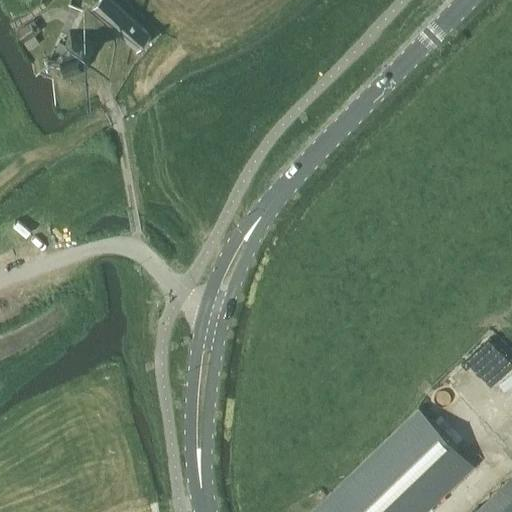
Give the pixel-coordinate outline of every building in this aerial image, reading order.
[(138,49),(150,34),(112,0),(99,0),(93,8),(138,49)] [(31,22),(18,30),(30,50),(41,43),(35,33),(37,32),(42,30),(36,19),(31,22)] [(85,70),(96,46),(71,35),(60,59),(85,70)] [(424,511),(474,465),(419,407),(309,511),(424,511)] [(501,485),(473,511),(511,511),(511,473),(511,474),(501,485)]
